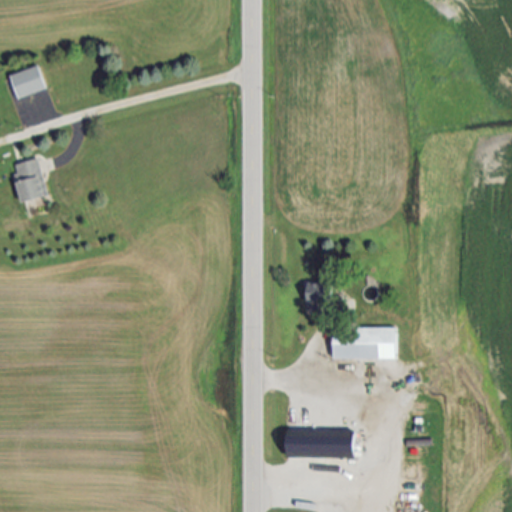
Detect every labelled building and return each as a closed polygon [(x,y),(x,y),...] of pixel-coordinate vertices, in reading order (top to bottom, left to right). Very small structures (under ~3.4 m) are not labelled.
[(20,100),(12,77),(41,67),(49,91),(20,100)] [(40,161),(48,199),(23,205),(14,166),(40,161)] [(333,303),(311,303),(311,294),(333,295),(333,303)] [(335,361),(335,329),(399,329),(399,366),(385,366),(385,361),(335,361)] [(359,460),(289,459),(290,432),(359,433),(359,460)]
